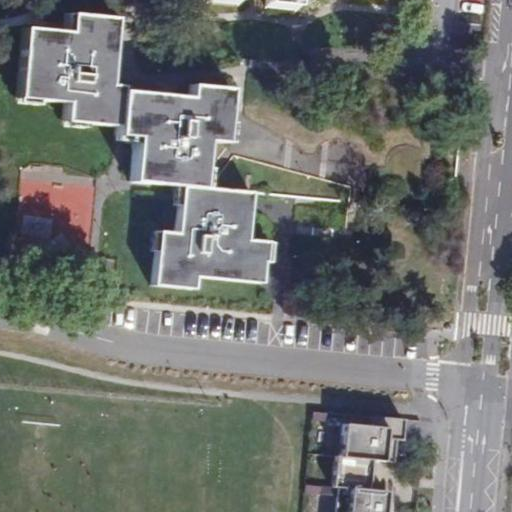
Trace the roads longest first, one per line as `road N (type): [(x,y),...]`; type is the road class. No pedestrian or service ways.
road 1 (residential): [(462,383),(76,337),(0,317)]
road 2 (unknown): [(76,337),(101,135)]
road 3 (residential): [(495,204),(471,298),(462,383)]
road 4 (residential): [(485,385),(495,204)]
road 5 (residential): [(511,24),(495,204)]
road 6 (residential): [(462,383),(450,511)]
road 7 (residential): [(472,511),(485,385)]
